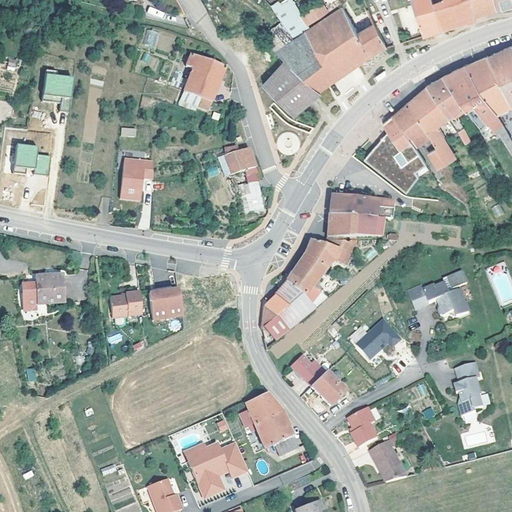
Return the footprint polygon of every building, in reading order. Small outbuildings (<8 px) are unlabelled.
[(342,5),(338,0),(336,0),(324,7),(321,2),(301,15),(307,25),(326,13),(328,14),(342,5)] [(410,0),(423,36),(433,33),(457,25),(475,19),(473,16),(468,0),(410,0)] [(468,0),(473,16),(495,9),(492,0),(468,0)] [(511,0),(492,0),(495,9),(506,6),(511,4),(511,0)] [(149,7),(147,14),(162,18),(164,11),(149,7)] [(383,45),(372,23),(369,25),(366,21),(361,25),(363,27),(356,32),(342,8),(300,37),(297,32),(292,35),(295,39),(275,53),(284,61),(316,89),(349,68),(383,45)] [(155,47),(159,33),(147,29),(143,44),(155,47)] [(511,44),(507,47),(500,50),(511,78),(511,44)] [(511,78),(500,50),(492,53),(485,56),(511,106),(511,78)] [(208,101),(221,67),(187,53),(182,66),(188,68),(179,91),(208,101)] [(511,106),(485,56),(475,60),(464,65),(496,115),(511,106)] [(18,60),(9,58),(8,67),(17,68),(18,60)] [(319,92),(316,89),(284,61),(262,85),(292,114),(319,92)] [(443,76),(465,106),(479,126),(486,121),(496,115),(464,65),(456,69),(443,76)] [(361,69),(351,71),(352,79),(362,77),(361,69)] [(173,72),(167,86),(174,89),(178,80),(174,78),(176,73),(173,72)] [(74,76),(47,74),(45,101),(61,103),(60,112),(70,113),(74,76)] [(458,112),(465,106),(443,76),(431,82),(424,85),(426,87),(449,118),(458,128),(463,125),(460,120),(457,115),(455,112),(457,111),(458,112)] [(449,118),(426,87),(415,96),(405,103),(427,136),(436,149),(447,165),(455,158),(436,127),(449,118)] [(390,115),(413,147),(427,136),(405,103),(398,109),(390,115)] [(424,164),(413,147),(390,115),(373,133),(360,146),(367,154),(366,162),(365,172),(363,172),(361,189),(415,195),(417,176),(414,171),(424,164)] [(496,115),(486,121),(493,131),(496,128),(511,153),(511,139),(499,118),(498,119),(496,115)] [(136,128),(121,128),(121,138),(136,138),(136,128)] [(458,132),(464,145),(471,142),(464,129),(458,132)] [(282,151),(298,150),(296,132),(280,134),(282,151)] [(39,146),(17,144),(14,173),(49,176),(51,156),(38,155),(39,146)] [(228,148),(221,149),(221,156),(220,156),(227,176),(244,171),(246,176),(254,174),(249,159),(245,150),(237,152),(235,148),(228,148)] [(441,173),(448,167),(447,165),(436,149),(430,154),(432,158),(431,158),(441,173)] [(152,161),(125,158),(121,198),(148,201),(152,161)] [(263,212),(262,211),(254,183),(240,187),(248,216),(263,212)] [(328,215),(381,220),(390,221),(391,210),(374,209),(375,201),(334,196),(334,200),(329,199),(328,210),(328,215)] [(495,218),(504,214),(499,204),(491,208),(495,218)] [(326,241),(340,241),(340,238),(348,238),(348,241),(356,241),(358,238),(379,238),(380,235),(381,220),(328,215),(327,221),(326,241)] [(265,236),(265,222),(255,221),(255,235),(265,236)] [(344,266),(356,241),(348,241),(340,241),(326,241),(326,245),(309,241),(305,251),(301,258),(293,271),(285,283),(300,294),(307,301),(311,305),(318,296),(318,295),(311,289),(331,263),(344,266)] [(197,277),(182,275),(185,295),(202,291),(211,310),(237,296),(228,279),(225,272),(197,277)] [(445,278),(449,290),(464,285),(459,273),(445,278)] [(25,306),(30,306),(30,305),(60,302),(58,275),(48,275),(48,277),(42,278),(42,276),(31,277),(31,284),(20,285),(18,293),(18,298),(18,303),(21,308),(25,308),(25,306)] [(347,283),(269,349),(278,359),(356,293),(347,283)] [(284,308),(290,303),(300,294),(285,283),(273,296),(284,308)] [(316,283),(311,289),(317,294),(319,291),(317,288),(319,286),(316,283)] [(436,303),(439,310),(438,311),(440,317),(443,318),(453,314),(455,319),(467,314),(458,291),(448,295),(443,284),(433,288),(432,286),(420,291),(419,287),(407,292),(415,311),(436,303)] [(109,318),(139,314),(135,291),(121,293),(121,295),(106,298),(109,318)] [(168,292),(151,295),(145,296),(150,324),(180,318),(175,291),(168,292)] [(307,301),(300,294),(290,303),(297,310),(307,301)] [(284,308),(273,296),(263,307),(273,318),(284,308)] [(318,296),(311,305),(314,308),(327,299),(318,296)] [(263,328),(276,342),(315,309),(314,308),(311,305),(307,301),(297,310),(290,303),(284,308),(273,318),(263,328)] [(38,313),(47,313),(46,304),(38,304),(38,313)] [(273,318),(263,307),(260,328),(261,330),(263,328),(273,318)] [(349,336),(370,360),(389,344),(392,348),(402,339),(383,317),(366,332),(361,326),(349,336)] [(108,338),(110,344),(123,339),(120,333),(108,338)] [(310,364),(301,354),(290,365),(302,378),(317,364),(314,360),(310,364)] [(344,392),(317,364),(302,378),(328,406),(344,392)] [(451,385),(454,395),(457,394),(459,404),(456,405),(459,417),(473,413),(472,410),(479,408),(476,396),(477,396),(473,380),(478,379),(474,364),(454,370),(457,383),(451,385)] [(26,382),(33,381),(30,371),(24,373),(26,382)] [(263,450),(271,446),(273,445),(277,455),(294,448),(289,438),(284,423),(279,411),(270,402),(263,394),(243,403),(247,411),(237,415),(243,428),(247,426),(250,434),(255,431),(263,450)] [(405,400),(398,404),(403,412),(409,409),(405,400)] [(431,407),(422,412),(427,420),(435,415),(431,407)] [(363,410),(345,420),(352,433),(348,435),(355,449),(373,440),(366,427),(371,425),(363,410)] [(225,419),(216,422),(220,432),(229,429),(225,419)] [(396,434),(390,435),(392,446),(398,445),(396,434)] [(387,442),(367,452),(383,483),(401,474),(387,449),(390,448),(387,442)] [(187,463),(204,500),(224,491),(218,477),(217,475),(227,471),(228,473),(231,480),(247,472),(234,444),(219,451),(216,445),(205,449),(207,454),(187,463)] [(183,454),(187,463),(207,454),(205,449),(203,445),(183,454)] [(273,445),(271,446),(275,458),(295,450),(294,448),(277,455),(273,445)] [(113,464),(101,469),(104,476),(116,470),(113,464)] [(287,481),(283,473),(263,481),(266,489),(287,481)] [(165,480),(145,487),(154,511),(178,511),(181,511),(174,495),(171,496),(168,488),(165,480)]
